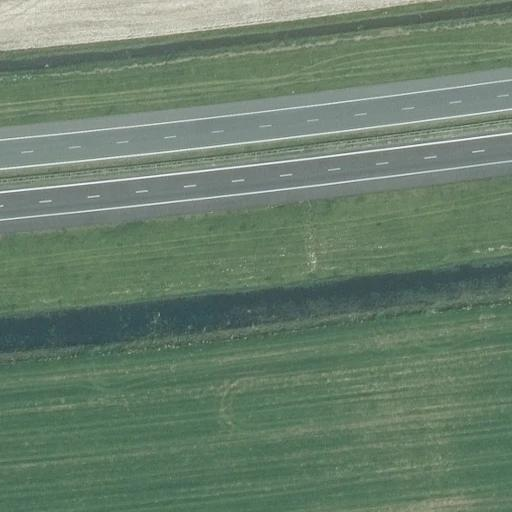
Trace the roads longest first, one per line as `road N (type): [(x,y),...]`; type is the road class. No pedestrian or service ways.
road 1 (motorway): [(511,95),(0,155)]
road 2 (motorway): [(0,208),(511,148)]
